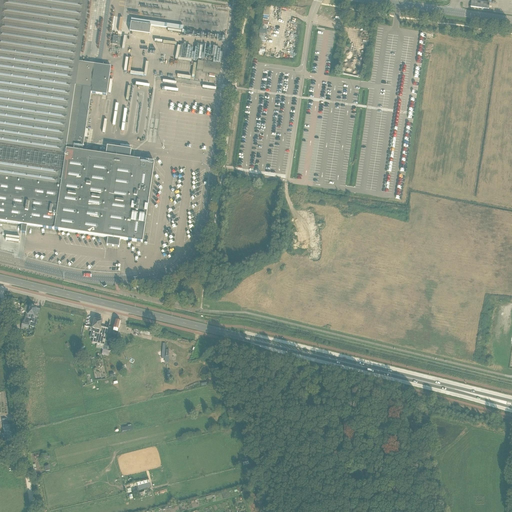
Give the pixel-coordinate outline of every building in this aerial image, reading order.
[(0,0),(0,221),(22,225),(20,233),(26,234),(27,226),(53,229),(53,230),(55,230),(142,243),(154,163),(130,159),(131,150),(107,146),(105,155),(82,152),(83,146),(75,145),(83,88),(91,89),(94,65),(79,62),(87,0),(0,0)] [(474,7),(489,10),(490,4),(475,1),(474,7)] [(151,25),(182,30),(183,26),(131,19),(131,22),(151,25)] [(151,25),(131,22),(130,32),(150,35),(151,27),(151,25)] [(197,61),(196,71),(218,74),(219,63),(197,61)] [(22,327),(21,329),(24,330),(24,329),(28,330),(28,329),(28,328),(29,324),(36,326),(36,325),(37,319),(34,319),(35,314),(35,311),(36,309),(34,308),(33,307),(31,306),(30,307),(29,307),(28,306),(27,306),(26,307),(25,308),(24,309),(24,310),(24,312),(28,315),(26,315),(24,323),(23,322),(22,327)] [(90,328),(89,331),(91,331),(90,338),(93,339),(92,343),(104,346),(105,341),(108,329),(100,327),(102,320),(102,319),(94,317),(94,318),(92,328),(90,328)] [(118,334),(121,322),(115,321),(110,338),(116,340),(118,334)] [(104,346),(103,350),(109,351),(112,351),(114,345),(111,345),(111,342),(105,341),(104,346)] [(3,426),(6,452),(15,450),(11,425),(3,426)]
